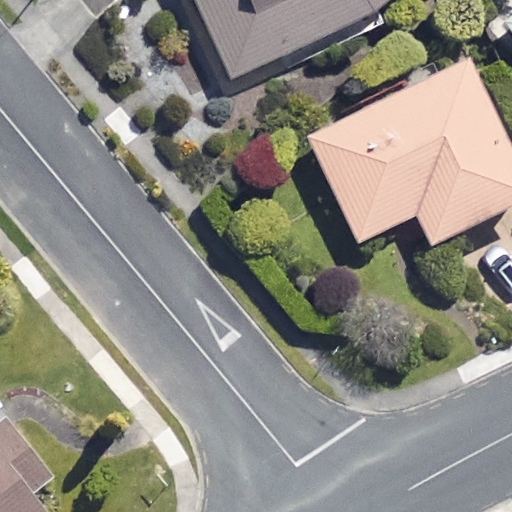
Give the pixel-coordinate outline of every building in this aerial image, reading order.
[(193,0),(231,77),(349,19),(371,0),(193,0)] [(511,1),(493,17),(511,40),(511,1)] [(511,195),(511,169),(454,55),(297,134),(349,237),(406,208),(422,241),(511,195)] [(144,401),(104,349),(72,374),(111,426),(144,401)] [(5,408),(0,411),(0,511),(55,511),(74,497),(5,408)]
